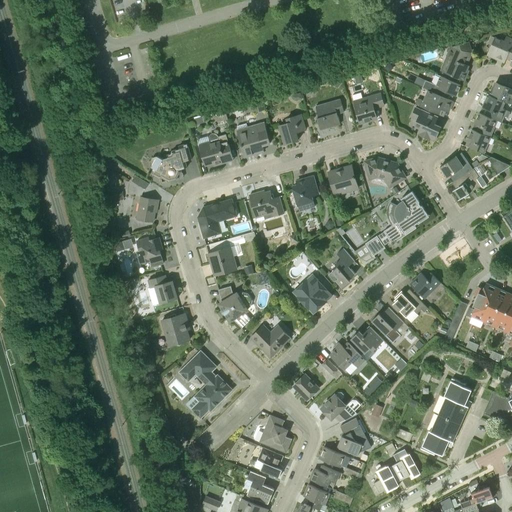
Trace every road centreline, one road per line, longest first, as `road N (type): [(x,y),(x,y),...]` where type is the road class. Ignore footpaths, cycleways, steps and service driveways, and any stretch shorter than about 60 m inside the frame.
road 1 (residential): [(268,383),(210,320),(176,224),(179,202),(192,188),(377,138),(401,142),(420,164)]
road 2 (residential): [(268,383),(375,283),(459,222)]
road 3 (residential): [(284,511),(313,432),(268,383)]
road 4 (residential): [(420,164),(446,146),(479,76),(492,70),(511,77)]
road 5 (unknown): [(139,38),(154,81),(135,98),(115,93),(107,43)]
